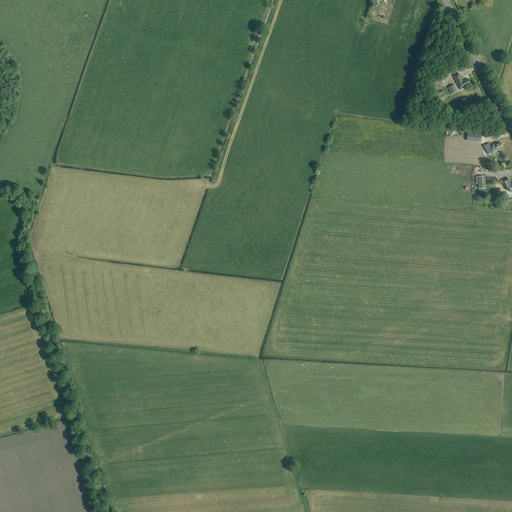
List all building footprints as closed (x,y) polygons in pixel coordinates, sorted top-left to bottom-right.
[(463,82),(459,74),(453,77),(460,90),(465,87),(470,84),(468,80),(463,82)] [(446,80),(444,76),(434,81),(436,85),(446,80)] [(451,94),(456,92),(454,86),(448,89),(451,94)] [(439,102),(446,98),(443,91),(435,94),(439,102)] [(502,147),(500,143),(495,146),(495,145),(489,147),(488,145),(483,147),(487,155),(492,153),(498,151),(497,150),(502,147)] [(511,184),(511,185),(507,179),(501,182),(506,191),(508,190),(510,192),(511,191),(511,184)]
